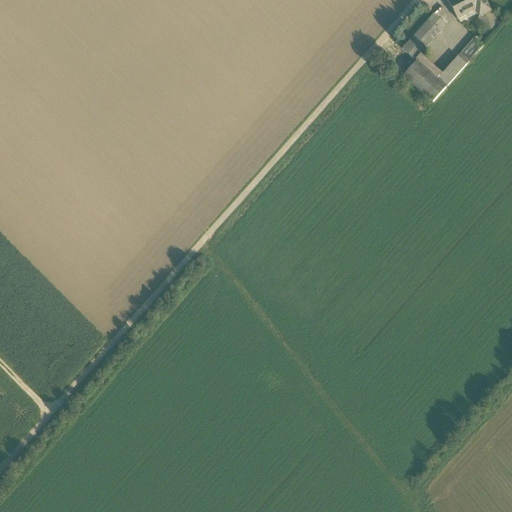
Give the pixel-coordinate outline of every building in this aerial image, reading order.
[(448,2),(457,20),(458,20),(457,17),(460,15),(461,16),(463,15),(462,14),(476,7),(481,16),(481,17),(491,12),(491,11),(490,12),(484,0),(453,0),(449,2),(448,2)] [(457,20),(459,24),(477,15),(479,19),(481,17),(481,16),(476,7),(462,14),(463,15),(461,16),(460,15),(457,17),(458,20),(457,20)] [(477,19),(486,36),(493,33),(499,27),(491,12),(481,17),(479,19),(477,19)] [(402,50),(414,61),(414,60),(420,54),(446,25),(434,15),(402,50)] [(467,47),(476,55),(483,47),(474,39),(467,47)] [(467,47),(457,58),(442,74),(440,77),(449,85),(466,65),(476,55),(467,47)] [(442,74),(420,54),(414,60),(416,62),(446,89),(449,85),(440,77),(442,74)] [(403,77),(433,103),(446,89),(416,62),(403,77)]
